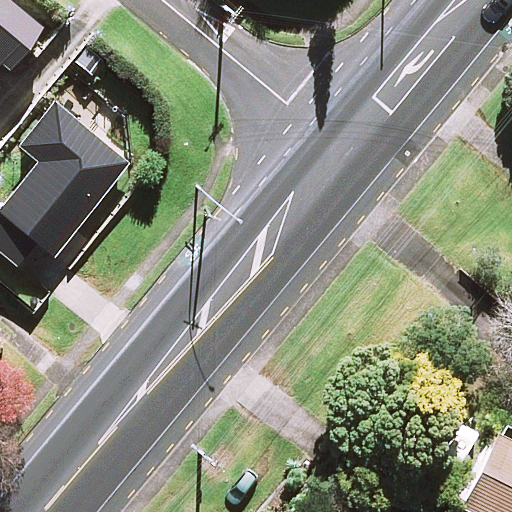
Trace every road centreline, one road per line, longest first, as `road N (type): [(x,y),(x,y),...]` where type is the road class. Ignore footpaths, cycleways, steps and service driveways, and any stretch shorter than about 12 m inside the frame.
road 1 (secondary): [(43,511),(336,140)]
road 2 (residential): [(164,0),(336,140)]
road 3 (secondary): [(336,140),(459,0)]
